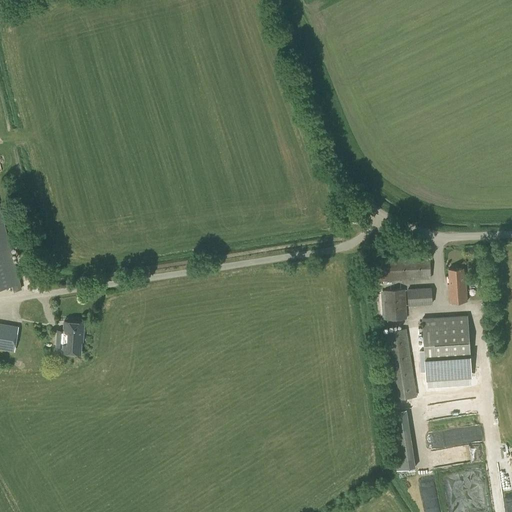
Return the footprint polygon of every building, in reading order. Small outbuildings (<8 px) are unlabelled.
[(22,289),(20,283),(0,206),(0,288),(12,285),(14,291),(22,289)] [(377,281),(431,278),(430,257),(376,259),(377,281)] [(465,283),(463,268),(448,269),(449,284),(448,284),(449,302),(467,301),(466,283),(465,283)] [(408,305),(432,304),(431,287),(407,289),(408,305)] [(385,320),(407,318),(405,289),(383,290),(385,320)] [(468,315),(422,318),(425,375),(471,372),(468,315)] [(83,338),(84,322),(64,321),(63,330),(57,330),(56,346),(62,346),(62,352),(81,353),(82,338),(83,338)] [(394,399),(416,396),(406,328),(384,332),(394,399)] [(17,339),(0,335),(0,348),(15,351),(17,339)] [(397,469),(413,467),(406,408),(390,410),(397,469)] [(448,476),(451,511),(484,509),(481,473),(448,476)]
